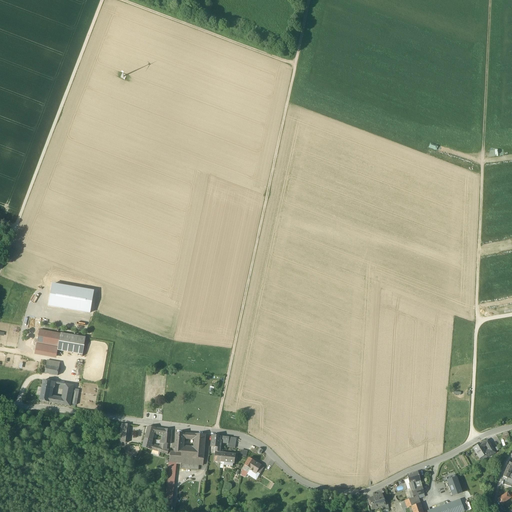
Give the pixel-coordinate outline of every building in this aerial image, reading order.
[(290,114),(286,125),(291,127),(295,116),(290,114)] [(432,145),(431,150),(478,164),(479,159),(432,145)] [(481,308),(511,302),(511,297),(480,304),(481,308)] [(61,334),(39,330),(37,344),(58,348),(61,334)] [(86,338),(61,333),(61,334),(58,348),(58,351),(83,355),(86,338)] [(58,348),(37,344),(35,355),(56,359),(58,351),(58,348)] [(59,369),(46,366),(44,374),(57,377),(59,369)] [(62,400),(50,397),(48,403),(69,407),(73,386),(65,385),(64,390),(62,400)] [(51,388),(42,386),(39,401),(48,403),(50,397),(51,388)] [(129,425),(121,425),(119,443),(127,443),(129,425)] [(156,428),(148,426),(145,439),(152,441),(154,434),(156,428)] [(170,445),(171,440),(171,430),(165,429),(156,428),(154,434),(164,435),(164,440),(163,440),(161,440),(159,448),(167,450),(168,445),(170,445)] [(184,434),(176,433),(175,453),(179,453),(182,454),(183,447),(183,438),(184,434)] [(206,435),(195,434),(195,439),(194,448),(193,459),(204,460),(206,435)] [(221,437),(212,435),(211,447),(216,448),(220,448),(221,441),(221,437)] [(236,438),(229,438),(228,442),(228,448),(234,449),(236,438)] [(152,441),(145,439),(143,447),(150,449),(151,445),(152,441)] [(480,444),(474,448),(480,458),(483,456),(484,458),(495,452),(493,448),(485,452),(482,448),(487,445),(489,448),(492,447),(488,440),(480,444)] [(159,448),(151,445),(150,449),(168,454),(169,451),(159,448)] [(194,448),(183,447),(182,454),(179,453),(178,457),(182,458),(193,459),(194,448)] [(175,453),(171,452),(168,474),(175,475),(177,463),(181,463),(182,463),(182,458),(178,457),(179,453),(175,453)] [(236,455),(222,453),(221,462),(224,463),(233,464),(235,464),(236,455)] [(249,458),(242,469),(248,473),(250,470),(255,462),(249,458)] [(511,459),(506,470),(503,477),(507,478),(509,473),(511,467),(511,459)] [(261,466),(255,462),(250,470),(256,474),(257,472),(261,466)] [(418,472),(407,475),(409,484),(413,483),(420,480),(418,472)] [(175,475),(168,474),(164,506),(171,507),(175,475)] [(453,497),(462,493),(456,475),(452,476),(452,479),(447,480),(453,497)] [(422,487),(415,489),(413,483),(409,484),(413,497),(424,494),(422,487)] [(507,494),(498,500),(501,504),(510,498),(507,494)] [(382,495),(374,498),(376,504),(372,505),(373,509),(385,505),(382,495)] [(414,498),(409,500),(405,502),(407,509),(412,507),(416,506),(420,504),(418,499),(425,497),(424,495),(414,498)] [(463,511),(459,500),(427,511),(426,511),(463,511)]
